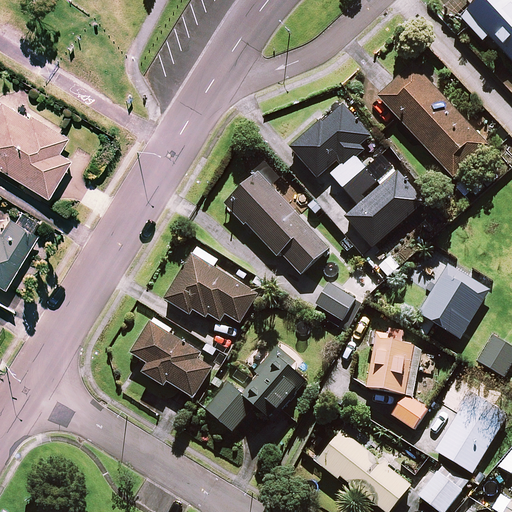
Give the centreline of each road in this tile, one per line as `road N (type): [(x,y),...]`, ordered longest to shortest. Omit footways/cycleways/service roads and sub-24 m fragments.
road 1 (residential): [(30,384),(209,88)]
road 2 (residential): [(30,384),(215,496)]
road 3 (residential): [(378,0),(312,56),(209,88)]
